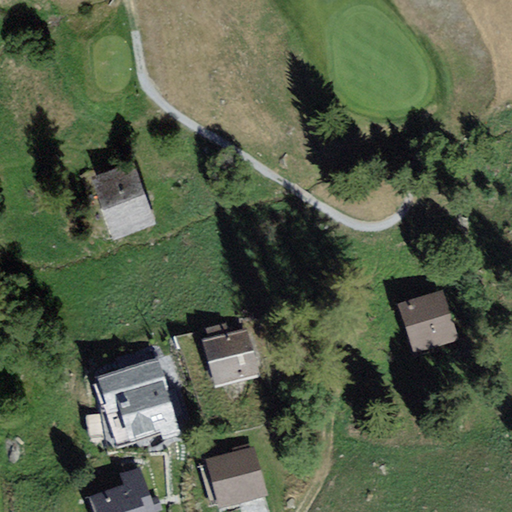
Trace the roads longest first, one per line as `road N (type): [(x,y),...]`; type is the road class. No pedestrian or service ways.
road 1 (track): [(309,199),(150,99),(127,0)]
road 2 (track): [(412,134),(417,172),(401,218),(363,228),(309,199)]
